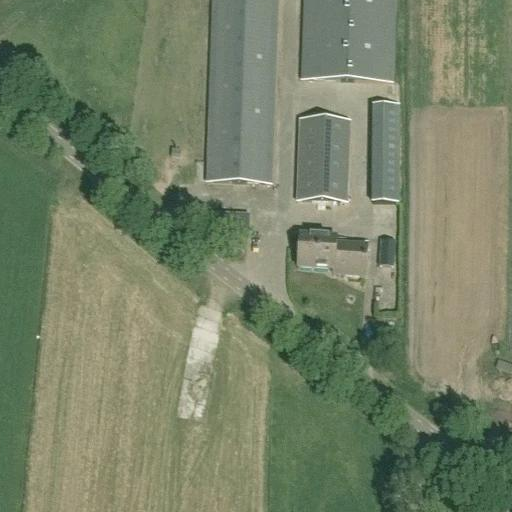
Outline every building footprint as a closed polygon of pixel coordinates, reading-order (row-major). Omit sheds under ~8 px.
[(270,187),(276,0),(212,0),(206,184),(270,187)] [(392,86),(395,0),(303,0),(301,83),(392,86)] [(342,172),(343,111),(300,110),(299,210),(338,211),(338,172),(342,172)] [(399,114),(375,113),(372,209),(396,210),(399,114)] [(364,280),(366,248),(335,246),(336,240),(299,238),(297,271),(332,273),(332,277),(364,280)]
